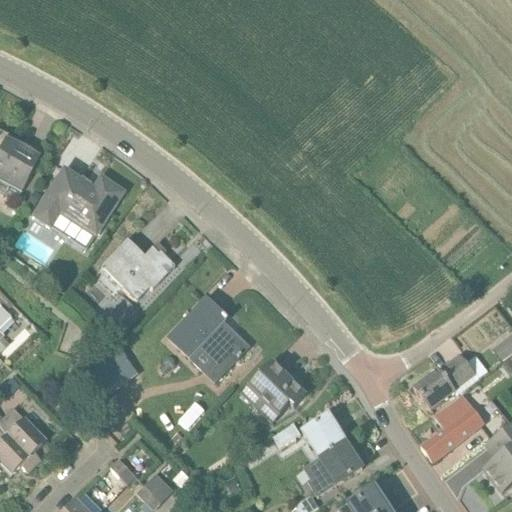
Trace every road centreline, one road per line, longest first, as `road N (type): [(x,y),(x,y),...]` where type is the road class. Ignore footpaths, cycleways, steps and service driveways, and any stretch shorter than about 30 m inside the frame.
road 1 (residential): [(370,383),(264,258),(192,193),(106,127),(0,67)]
road 2 (unclassified): [(370,383),(511,284)]
road 3 (residential): [(449,511),(370,383)]
